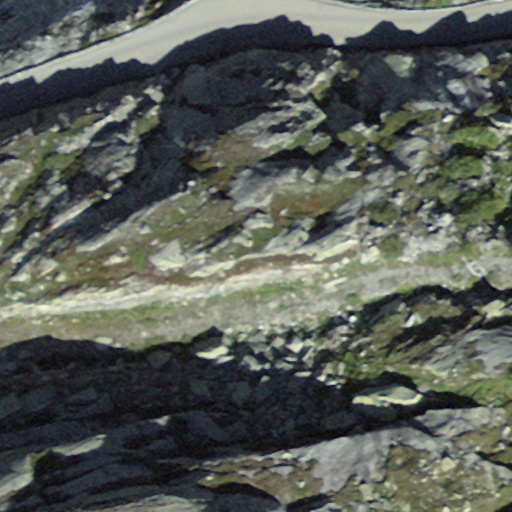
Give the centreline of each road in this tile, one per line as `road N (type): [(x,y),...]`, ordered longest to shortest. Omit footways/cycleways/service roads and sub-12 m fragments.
road 1 (unclassified): [(0,100),(132,53),(250,23),(397,29),(511,17)]
road 2 (track): [(0,317),(371,274),(511,266)]
